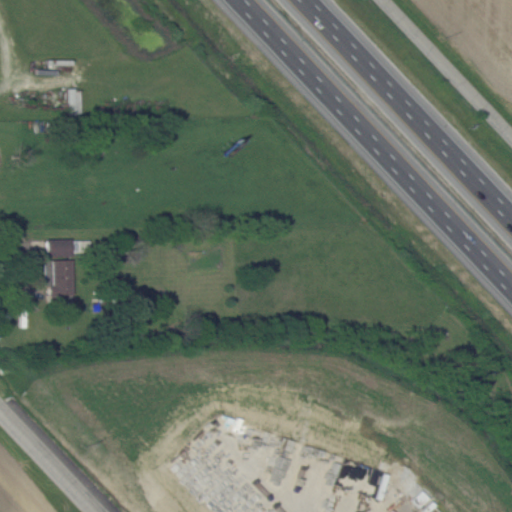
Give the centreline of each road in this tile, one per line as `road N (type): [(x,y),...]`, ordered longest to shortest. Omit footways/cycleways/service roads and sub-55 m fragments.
road 1 (motorway): [(234,0),(511,294)]
road 2 (motorway): [(511,214),(308,0)]
road 3 (residential): [(511,135),(384,0)]
road 4 (tertiary): [(97,511),(0,408)]
